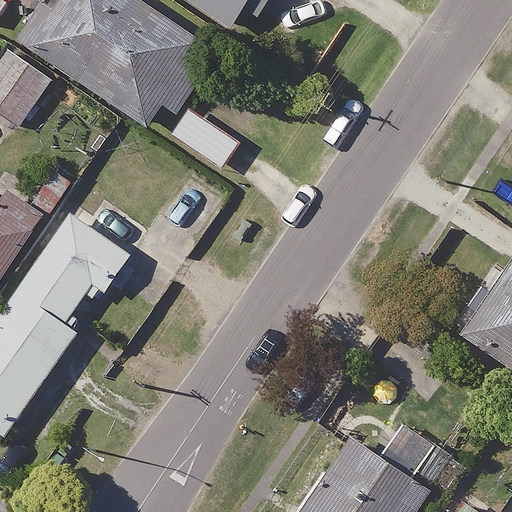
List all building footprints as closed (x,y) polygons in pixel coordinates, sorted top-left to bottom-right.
[(211,40),(150,0),(64,0),(60,8),(52,3),(26,41),(152,125),(168,101),(181,110),(202,77),(191,70),(211,40)] [(195,0),(236,27),(251,5),(265,15),(275,0),(195,0)] [(54,77),(13,50),(0,70),(0,108),(23,124),(54,77)] [(244,140),(193,108),(176,136),(227,167),(244,140)] [(151,228),(86,183),(61,220),(67,224),(0,321),(0,427),(11,435),(85,328),(72,319),(85,301),(96,308),(151,228)] [(5,194),(0,190),(0,285),(43,219),(5,194)] [(511,267),(469,333),(511,360),(511,267)] [(462,460),(408,425),(391,451),(361,432),(309,511),(417,511),(432,489),(439,494),(462,460)]
